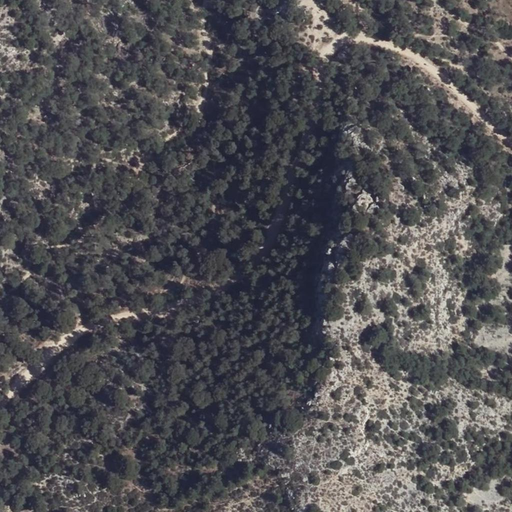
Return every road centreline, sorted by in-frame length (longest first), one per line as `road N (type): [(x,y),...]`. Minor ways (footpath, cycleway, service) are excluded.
road 1 (track): [(0,405),(68,341),(107,321),(227,287),(267,246),(317,102),(323,53),(344,37)]
road 2 (track): [(344,37),(401,48),(511,142)]
